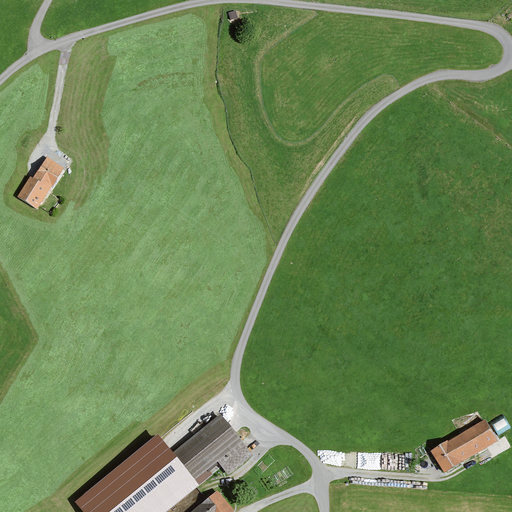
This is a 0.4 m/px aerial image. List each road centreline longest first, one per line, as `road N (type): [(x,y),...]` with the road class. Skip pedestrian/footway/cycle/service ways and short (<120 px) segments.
road 1 (unclassified): [(325,511),(314,463),(247,411),(236,390),(235,366),(277,256),(318,182),(370,114),(441,77),(485,77),(506,68),(506,38),(461,25),(267,3),(190,5),(39,52),(0,82)]
road 2 (track): [(319,476),(448,479),(474,462)]
